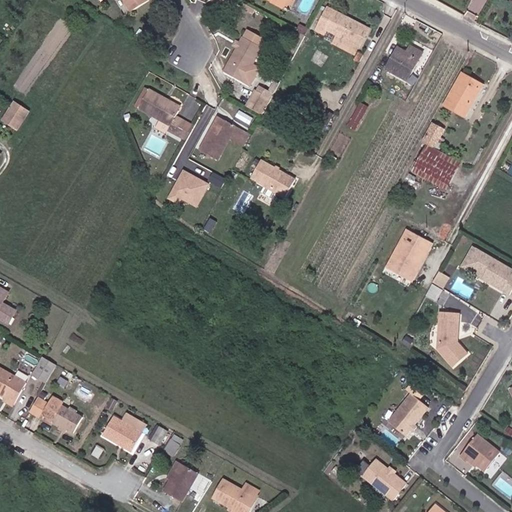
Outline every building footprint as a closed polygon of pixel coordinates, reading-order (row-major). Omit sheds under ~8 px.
[(124,0),(132,11),(149,0),(124,0)] [(256,10),(246,4),(244,8),(255,14),(256,10)] [(350,19),(334,12),(326,29),(360,47),(369,29),(357,23),(356,26),(349,22),(350,19)] [(247,34),(245,38),(262,47),(264,43),(247,34)] [(244,82),(253,66),(263,48),(262,47),(245,38),(244,38),(224,72),(244,82)] [(386,69),(406,80),(407,80),(422,52),(411,46),(407,52),(398,47),(386,69)] [(258,69),(253,66),(244,82),(249,85),(258,69)] [(465,118),(473,103),(470,101),(479,83),(462,73),(444,106),(465,118)] [(275,83),(270,91),(274,93),(278,85),(275,83)] [(470,101),(473,103),(483,85),(479,83),(470,101)] [(260,86),(257,91),(271,98),(274,93),(270,91),(260,86)] [(139,108),(150,90),(146,88),(136,106),(139,108)] [(176,116),(179,111),(163,103),(165,98),(150,90),(139,108),(170,127),(168,131),(176,136),(184,120),(176,116)] [(257,91),(248,107),(262,115),(271,98),(257,91)] [(163,103),(179,111),(181,107),(165,98),(163,103)] [(29,112),(15,102),(3,120),(18,130),(29,112)] [(367,107),(360,103),(348,125),(355,130),(367,107)] [(320,121),(327,125),(334,115),(327,110),(320,121)] [(230,138),(236,127),(218,117),(199,150),(218,160),(230,138)] [(193,126),(184,120),(176,136),(185,141),(193,126)] [(444,130),(433,124),(422,141),(434,147),(444,130)] [(249,134),(236,127),(230,138),(243,145),(249,134)] [(413,171),(444,188),(458,163),(427,146),(413,171)] [(261,161),(251,179),(265,186),(261,193),(274,200),(278,194),(285,198),(295,180),(261,161)] [(458,163),(444,188),(446,189),(460,164),(458,163)] [(203,201),(208,191),(200,187),(195,197),(203,201)] [(215,196),(208,191),(203,201),(210,205),(215,196)] [(431,245),(407,231),(387,267),(412,280),(431,245)] [(459,266),(482,279),(483,276),(472,270),(470,257),(475,247),(471,245),(459,266)] [(483,276),(482,279),(509,295),(511,288),(511,275),(511,273),(511,268),(475,247),(470,257),(472,270),(483,276)] [(432,283),(437,285),(443,275),(439,272),(432,283)] [(437,285),(442,289),(448,278),(443,275),(437,285)] [(437,301),(443,289),(442,289),(437,285),(432,283),(426,295),(437,301)] [(0,317),(9,323),(16,311),(3,302),(9,292),(0,286),(0,317)] [(458,314),(439,312),(437,348),(452,366),(467,353),(456,341),(458,314)] [(47,383),(57,364),(44,357),(33,375),(47,383)] [(5,397),(15,403),(26,382),(0,368),(0,396),(1,395),(5,397)] [(406,436),(410,430),(414,425),(429,407),(418,400),(425,391),(412,382),(406,390),(411,394),(388,422),(406,436)] [(13,407),(15,403),(5,397),(3,401),(13,407)] [(38,397),(30,411),(51,423),(53,421),(61,426),(67,429),(74,433),(83,418),(76,414),(77,411),(73,409),(70,408),(69,409),(62,405),(63,403),(53,398),(50,404),(38,397)] [(124,443),(122,447),(132,453),(143,433),(114,416),(103,435),(117,444),(119,441),(124,443)] [(170,431),(158,424),(151,438),(162,444),(170,431)] [(469,465),(470,464),(471,462),(480,468),(488,475),(502,456),(480,438),(462,459),(469,465)] [(180,444),(172,439),(166,450),(174,455),(180,444)] [(407,484),(394,474),(389,470),(376,460),(363,476),(394,501),(407,484)] [(177,461),(173,467),(177,470),(170,480),(164,491),(182,502),(198,474),(177,461)] [(471,462),(470,464),(478,470),(480,468),(471,462)] [(177,470),(173,467),(167,478),(170,480),(177,470)] [(215,497),(232,506),(241,511),(244,511),(253,497),(255,498),(260,490),(247,484),(243,490),(225,480),(215,497)] [(244,511),(241,511),(232,506),(230,509),(236,511),(248,511),(257,499),(255,498),(253,497),(244,511)]
